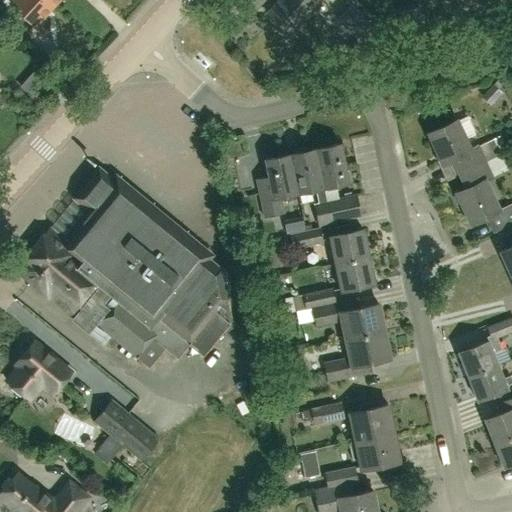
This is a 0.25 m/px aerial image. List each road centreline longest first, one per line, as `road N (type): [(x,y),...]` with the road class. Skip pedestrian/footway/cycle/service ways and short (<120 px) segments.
road 1 (residential): [(511,504),(472,503),(457,481),(373,108),(343,96),(236,119),(138,39)]
road 2 (tertiary): [(0,196),(138,39)]
road 3 (unknown): [(511,49),(384,85),(373,108)]
